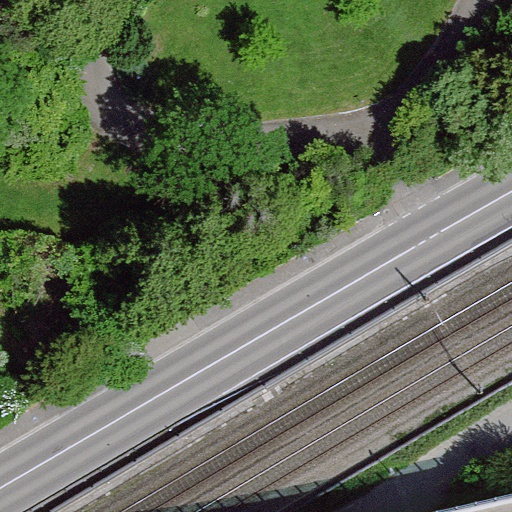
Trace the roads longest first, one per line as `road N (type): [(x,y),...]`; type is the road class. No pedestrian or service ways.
road 1 (primary): [(0,487),(511,189)]
road 2 (residential): [(371,511),(511,427)]
